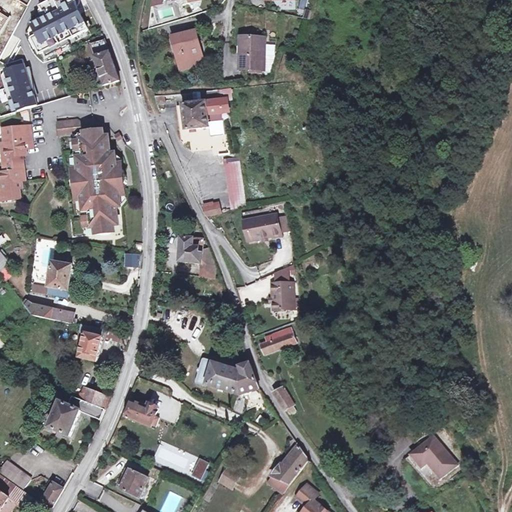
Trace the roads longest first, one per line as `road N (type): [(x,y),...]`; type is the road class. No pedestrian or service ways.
road 1 (residential): [(142,115),(163,136),(206,226),(265,393),(353,511)]
road 2 (residential): [(142,115),(154,207),(142,322),(132,370),(62,511)]
road 3 (residential): [(96,0),(142,115)]
road 4 (track): [(153,120),(136,49),(142,0)]
